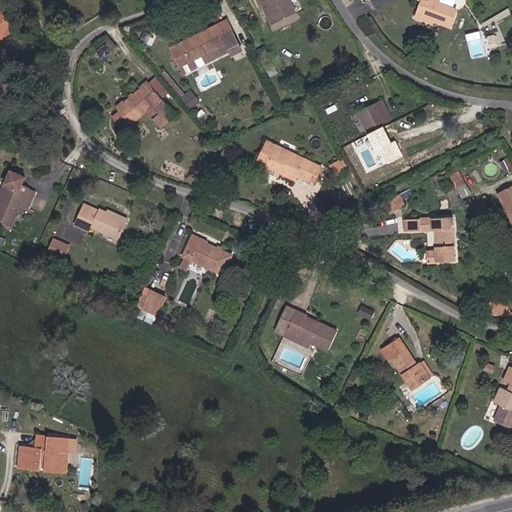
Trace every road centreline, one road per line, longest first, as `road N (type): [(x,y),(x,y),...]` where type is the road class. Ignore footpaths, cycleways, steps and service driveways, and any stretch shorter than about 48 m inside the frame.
road 1 (residential): [(175,0),(95,34),(78,52),(71,101),(85,136),(171,188),(283,223),(491,327),(511,327)]
road 2 (residential): [(511,105),(437,88),(386,60),(335,0)]
